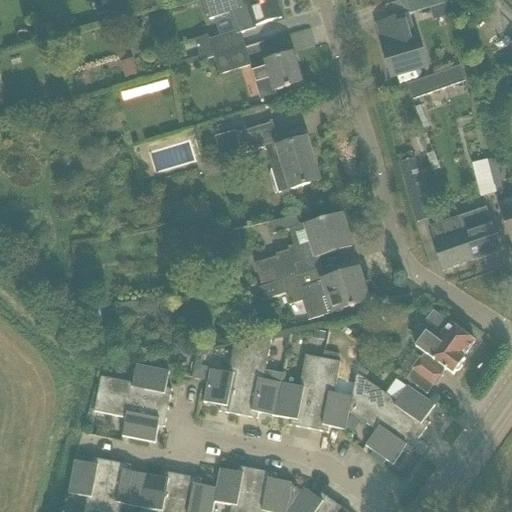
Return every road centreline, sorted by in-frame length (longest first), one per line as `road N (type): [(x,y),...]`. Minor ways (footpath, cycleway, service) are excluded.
road 1 (residential): [(323,0),(398,248),(410,269),(511,338)]
road 2 (residential): [(389,511),(321,464),(180,432)]
road 3 (secondary): [(429,511),(511,394)]
